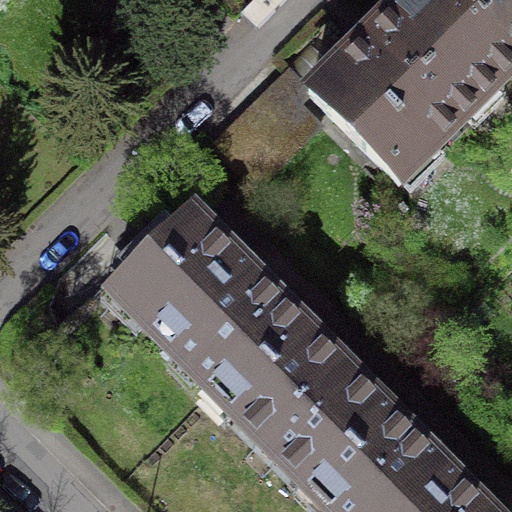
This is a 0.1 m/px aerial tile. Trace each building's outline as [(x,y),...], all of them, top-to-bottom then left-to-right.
[(492,94),(511,74),(511,56),(474,19),(477,16),(461,0),(416,0),(369,47),(347,69),(342,64),(311,95),(290,74),(214,149),(256,192),(320,128),(280,88),(290,78),(399,187),(401,185),(399,183),(431,151),(433,153),(466,120),(464,118),(490,92),(492,94)] [(511,56),(511,0),(461,0),(477,16),(474,19),(511,56)] [(245,345),(282,309),(264,291),(270,286),(260,275),(250,265),(244,271),(189,216),(111,294),(114,297),(120,292),(150,322),(144,327),(180,363),(185,358),(211,384),(248,347),(245,345)] [(378,479),(414,442),(358,386),(364,380),(354,370),(344,360),(339,366),(282,309),(245,345),(248,347),(211,384),(238,411),(232,416),(307,491),(312,485),(338,511),(339,511),(376,476),(378,479)] [(432,460),(414,442),(378,479),(376,476),(339,511),(483,511),(452,480),(458,475),(448,465),(438,455),(432,460)]
